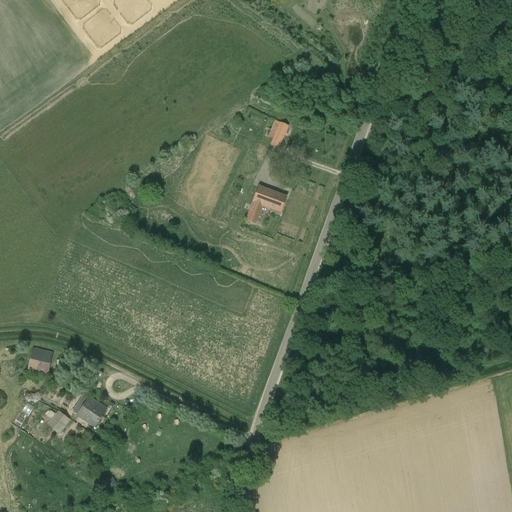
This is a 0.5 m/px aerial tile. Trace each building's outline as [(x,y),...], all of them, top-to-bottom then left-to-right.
[(279,148),(289,127),(276,121),(268,138),(273,140),(270,144),(279,148)] [(283,171),(275,167),(271,177),(278,180),(283,171)] [(258,188),(253,202),(252,202),(248,213),(246,213),(245,216),(247,217),(245,221),(256,225),(263,206),(281,212),(286,198),(258,188)] [(31,351),(25,368),(46,374),(51,357),(31,351)] [(81,387),(91,370),(74,360),(73,360),(64,376),(81,387)] [(77,416),(94,428),(107,408),(90,397),(77,416)] [(59,435),(71,420),(58,411),(47,425),(59,435)]
